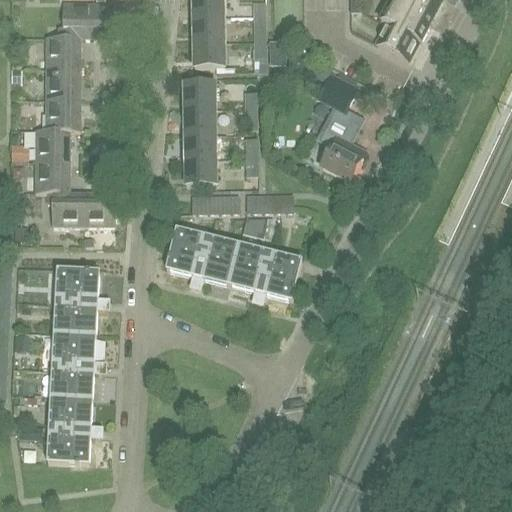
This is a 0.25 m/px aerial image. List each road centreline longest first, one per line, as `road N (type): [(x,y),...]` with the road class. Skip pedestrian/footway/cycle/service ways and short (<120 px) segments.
road 1 (residential): [(285,377),(479,0)]
road 2 (residential): [(134,323),(162,0)]
road 3 (residential): [(125,511),(134,323)]
road 4 (residential): [(285,377),(134,323)]
road 5 (residential): [(230,511),(256,478),(285,377)]
